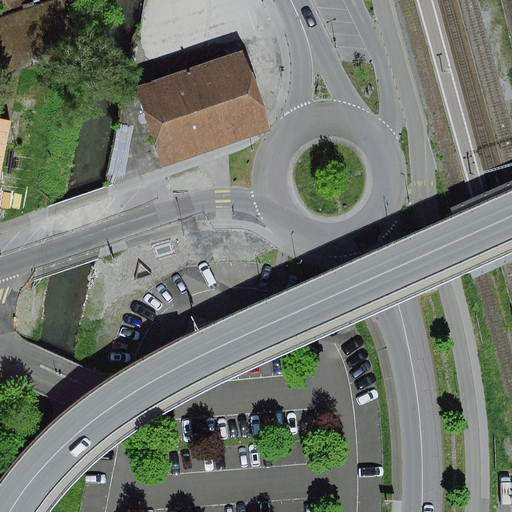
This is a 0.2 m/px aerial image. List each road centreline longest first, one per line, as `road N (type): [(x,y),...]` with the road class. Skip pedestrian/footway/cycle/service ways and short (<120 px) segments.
road 1 (primary): [(511,219),(201,359),(115,407),(35,480),(16,511)]
road 2 (tertiary): [(0,269),(200,202),(247,202),(281,217)]
road 3 (tertiary): [(422,511),(420,431),(399,308)]
